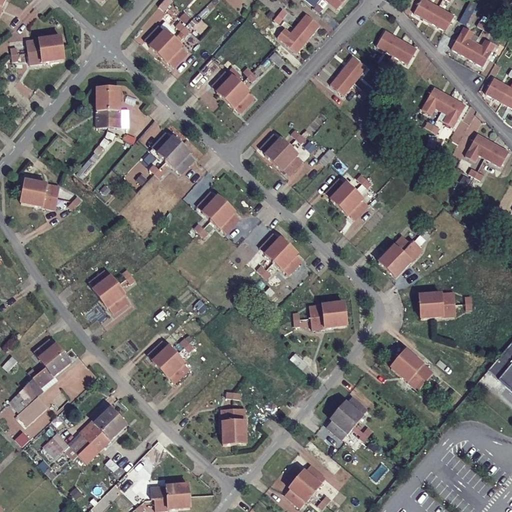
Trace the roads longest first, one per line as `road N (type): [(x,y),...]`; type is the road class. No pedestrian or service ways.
road 1 (residential): [(228,154),(381,312),(229,493)]
road 2 (residential): [(0,226),(89,353),(229,493)]
road 3 (residential): [(228,154),(371,0)]
road 4 (residential): [(378,0),(511,141)]
road 5 (residential): [(106,45),(0,171)]
road 6 (residential): [(106,45),(228,154)]
